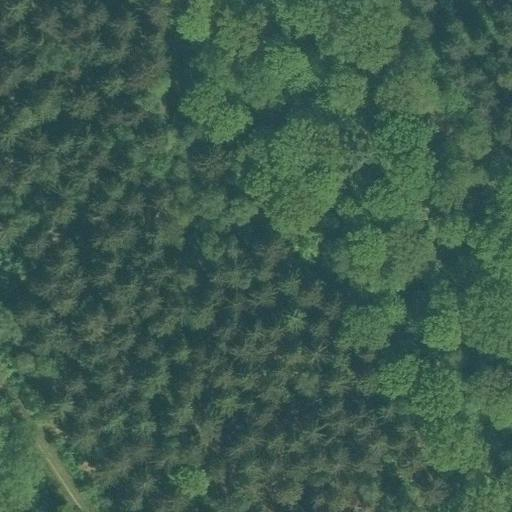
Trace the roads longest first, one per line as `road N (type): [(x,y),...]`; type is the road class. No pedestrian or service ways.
road 1 (track): [(0,304),(170,94),(222,62),(371,10)]
road 2 (track): [(371,10),(511,214)]
road 3 (track): [(83,511),(0,390)]
